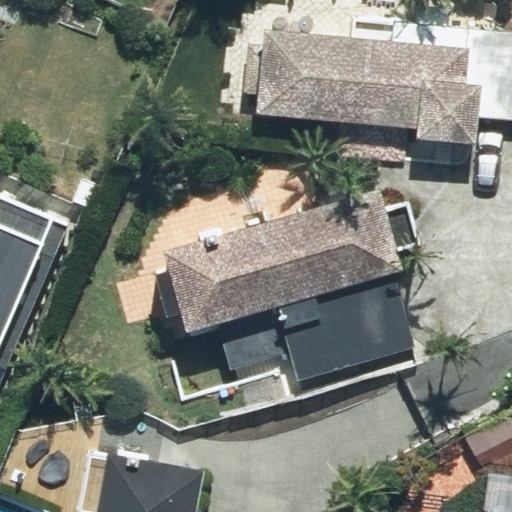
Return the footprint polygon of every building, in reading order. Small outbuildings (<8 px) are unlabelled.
[(511,16),(349,0),(279,0),(270,96),(511,119),(511,16)] [(218,314),(285,296),(307,376),(425,344),(403,263),(417,259),(395,180),(196,235),(218,314)] [(0,331),(34,224),(0,214),(0,331)] [(213,511),(228,455),(131,430),(109,511),(213,511)] [(511,511),(511,458),(505,458),(502,496),(462,493),(460,511),(511,511)]
